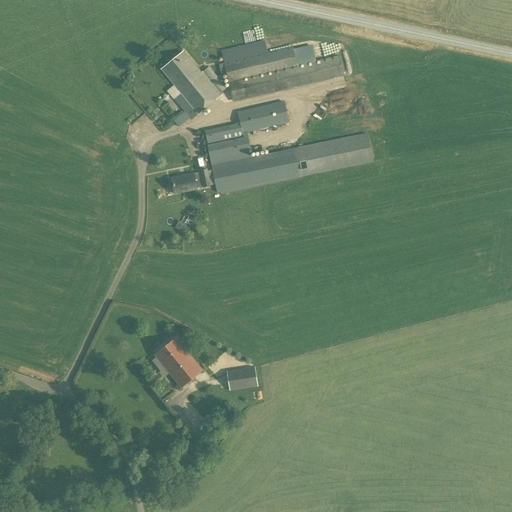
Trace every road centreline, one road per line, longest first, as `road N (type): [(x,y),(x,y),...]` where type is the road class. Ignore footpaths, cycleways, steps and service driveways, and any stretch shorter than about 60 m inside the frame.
road 1 (unclassified): [(140,511),(130,466),(95,414),(60,391),(0,370)]
road 2 (unknown): [(134,479),(175,474),(198,451),(179,404)]
